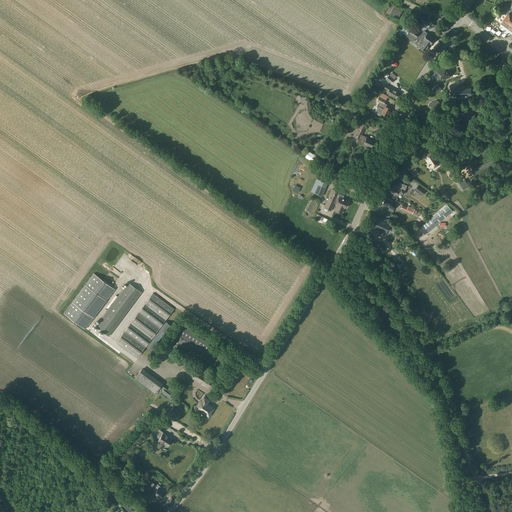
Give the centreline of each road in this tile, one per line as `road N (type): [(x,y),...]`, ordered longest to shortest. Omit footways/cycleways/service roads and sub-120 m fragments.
road 1 (tertiary): [(170,511),(200,477),(356,223)]
road 2 (unclassified): [(356,223),(429,356),(478,479)]
road 3 (tertiary): [(356,223),(405,108),(460,21)]
road 4 (track): [(269,364),(152,287)]
